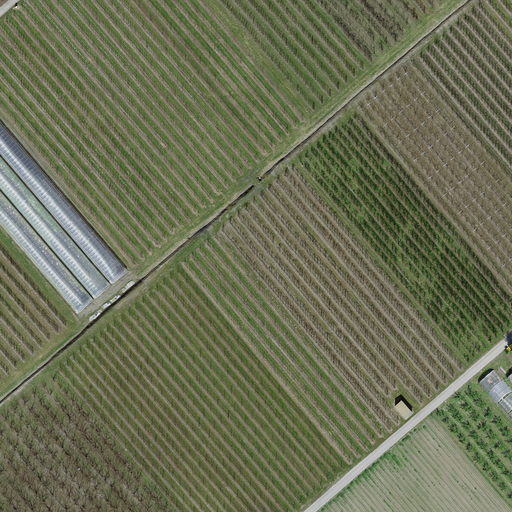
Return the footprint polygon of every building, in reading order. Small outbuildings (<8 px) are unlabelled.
[(112,282),(127,270),(0,116),(0,148),(32,187),(38,182),(41,186),(45,182),(54,193),(44,201),(112,282)] [(0,183),(93,298),(108,286),(0,153),(0,183)] [(0,218),(76,312),(92,300),(0,188),(0,218)] [(511,386),(496,368),(480,381),(511,418),(511,386)] [(405,417),(413,412),(403,398),(396,402),(405,417)]
